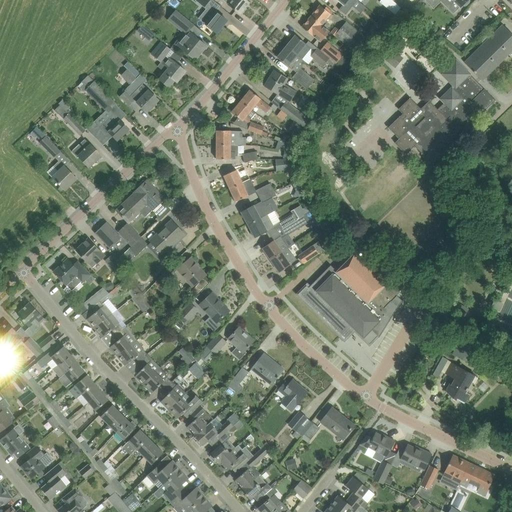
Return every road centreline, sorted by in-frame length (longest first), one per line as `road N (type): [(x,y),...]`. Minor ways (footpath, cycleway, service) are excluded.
road 1 (unclassified): [(382,408),(265,307),(206,208),(176,127)]
road 2 (unclassified): [(239,511),(19,268)]
road 3 (unclassified): [(19,268),(176,127)]
road 4 (residential): [(176,127),(286,0)]
road 5 (unclassified): [(511,470),(382,408)]
road 6 (unclassified): [(301,511),(382,408)]
